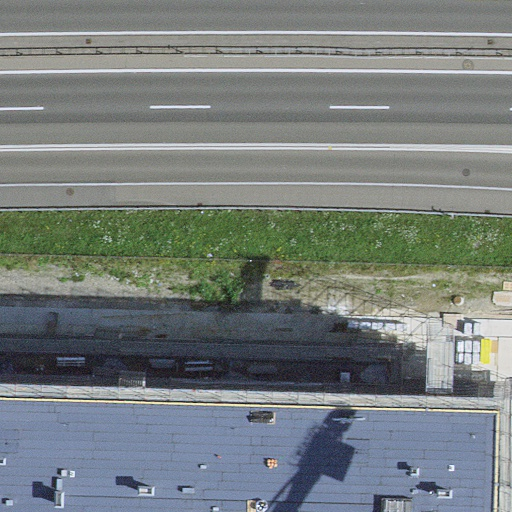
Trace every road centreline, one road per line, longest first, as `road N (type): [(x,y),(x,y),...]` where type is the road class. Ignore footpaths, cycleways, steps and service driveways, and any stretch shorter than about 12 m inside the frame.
road 1 (motorway): [(0,174),(511,182)]
road 2 (motorway): [(511,5),(0,2)]
road 3 (motorway): [(0,122),(511,120)]
